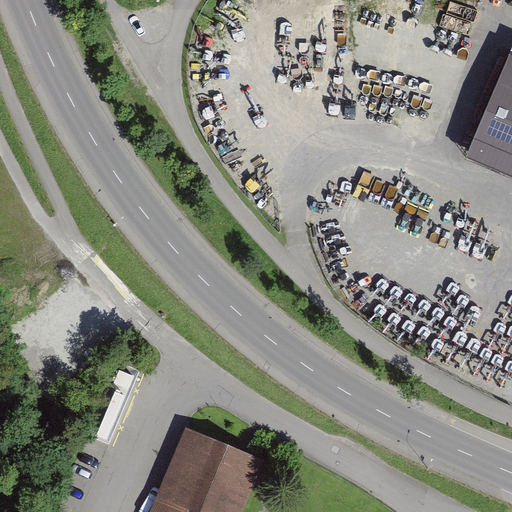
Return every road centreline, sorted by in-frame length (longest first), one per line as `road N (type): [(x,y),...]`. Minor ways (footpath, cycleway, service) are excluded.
road 1 (primary): [(511,473),(328,381),(193,271),(92,137),(26,0)]
road 2 (track): [(191,362),(66,248),(34,208),(0,140)]
